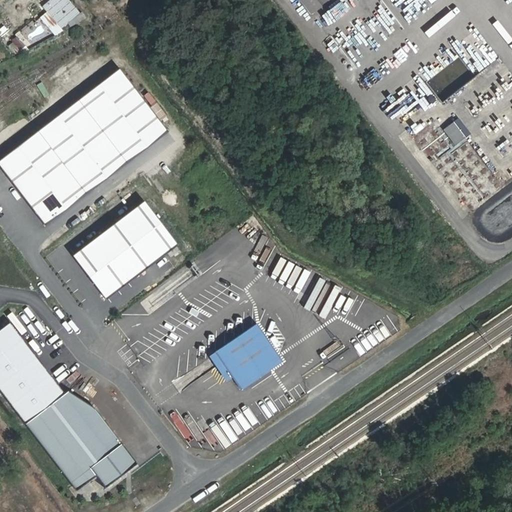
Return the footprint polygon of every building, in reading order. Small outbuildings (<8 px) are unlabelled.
[(74,0),(48,0),(44,5),(49,10),(42,17),(58,34),(84,9),(74,0)] [(323,8),(317,0),(300,0),(311,13),(318,8),(319,10),(323,8)] [(12,41),(17,51),(26,45),(21,36),(12,41)] [(109,71),(0,153),(0,183),(34,228),(158,135),(109,71)] [(472,134),(459,117),(452,123),(466,139),(472,134)] [(466,139),(452,123),(442,130),(456,147),(466,139)] [(181,244),(150,200),(76,253),(108,297),(181,244)] [(184,322),(171,314),(168,320),(181,327),(184,322)] [(273,369),(246,331),(205,359),(222,384),(230,398),(273,369)] [(216,388),(222,384),(205,359),(199,363),(216,388)] [(82,410),(58,393),(13,426),(64,494),(85,479),(93,491),(125,466),(82,410)]
